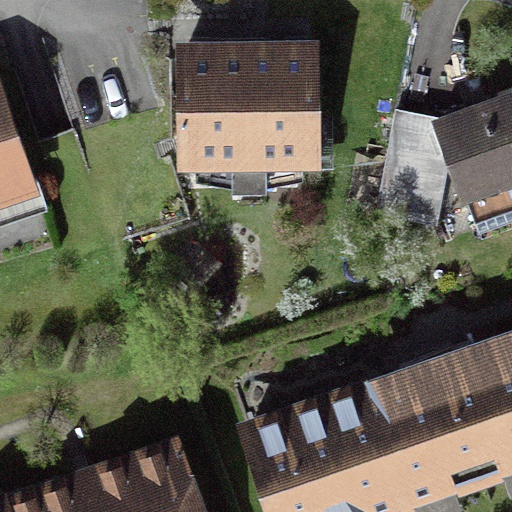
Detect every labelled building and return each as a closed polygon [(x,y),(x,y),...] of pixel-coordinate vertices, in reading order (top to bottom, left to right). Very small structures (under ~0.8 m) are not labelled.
[(320,27),(175,30),(177,161),(322,159),(320,27)] [(511,79),(430,108),(449,160),(461,194),(464,193),(511,175),(511,79)] [(0,193),(31,183),(0,87),(0,193)] [(449,160),(430,108),(396,103),(376,208),(437,220),(449,160)] [(511,175),(464,193),(481,238),(511,227),(511,175)] [(383,511),(511,467),(511,334),(242,429),(270,511),(383,511)] [(0,511),(203,511),(178,439),(82,473),(0,501),(0,511)]
